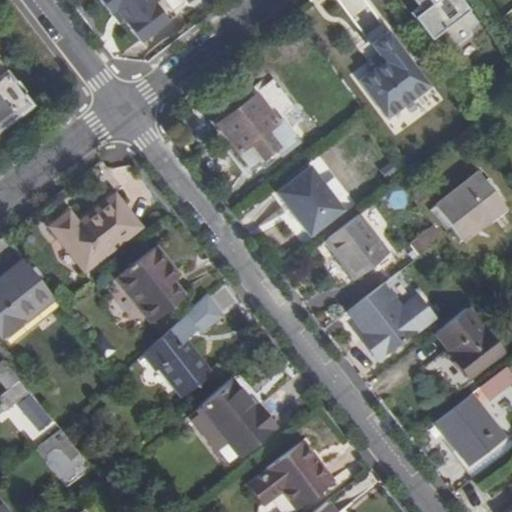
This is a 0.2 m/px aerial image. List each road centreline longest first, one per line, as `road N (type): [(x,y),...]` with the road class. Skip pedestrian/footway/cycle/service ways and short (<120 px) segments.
road 1 (residential): [(122,111),(434,511)]
road 2 (residential): [(268,0),(122,111)]
road 3 (residential): [(122,111),(0,206)]
road 4 (residential): [(36,0),(122,111)]
